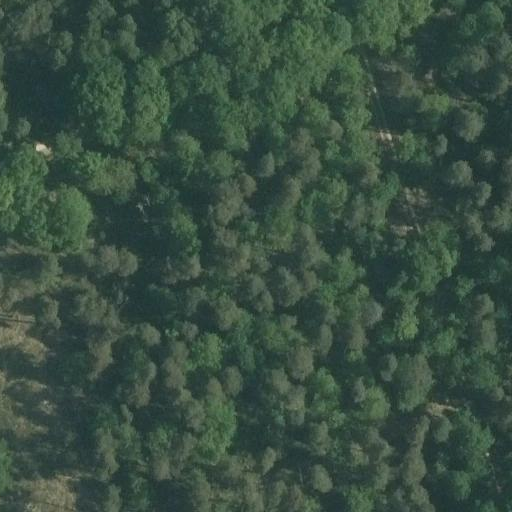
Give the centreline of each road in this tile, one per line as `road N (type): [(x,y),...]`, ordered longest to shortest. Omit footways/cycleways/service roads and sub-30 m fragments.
road 1 (track): [(352,2),(498,511)]
road 2 (track): [(0,180),(370,0)]
